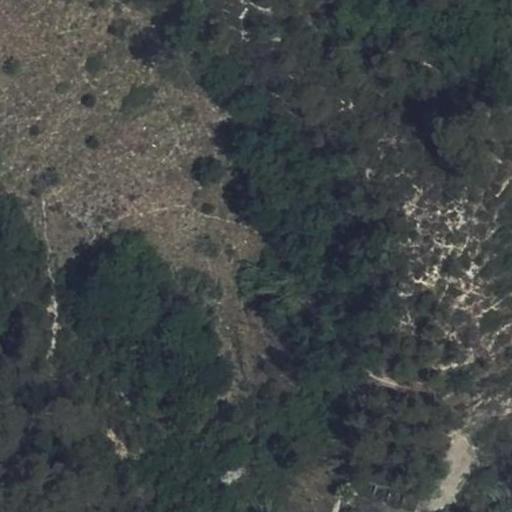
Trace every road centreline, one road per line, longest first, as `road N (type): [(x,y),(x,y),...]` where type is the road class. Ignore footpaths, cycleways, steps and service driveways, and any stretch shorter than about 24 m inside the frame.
road 1 (primary): [(511,210),(378,511)]
road 2 (primary): [(404,511),(511,269)]
